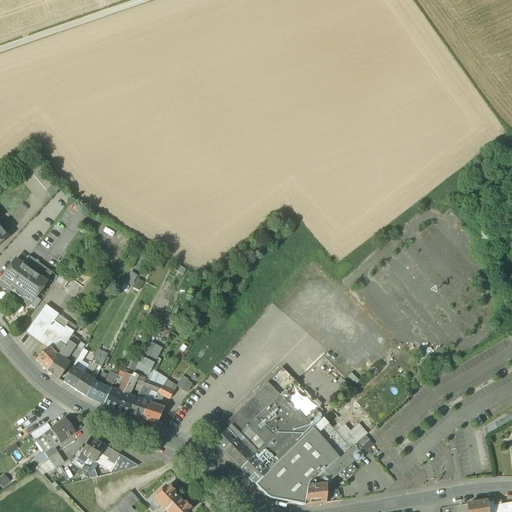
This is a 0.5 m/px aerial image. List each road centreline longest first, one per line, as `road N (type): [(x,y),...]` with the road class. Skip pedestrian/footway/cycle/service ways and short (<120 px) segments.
road 1 (tertiary): [(264,511),(185,446),(67,400),(30,373),(0,334)]
road 2 (track): [(0,53),(153,0)]
road 3 (tertiary): [(511,489),(351,511)]
